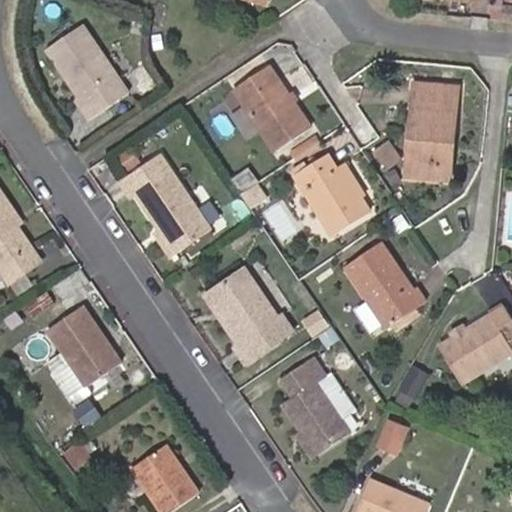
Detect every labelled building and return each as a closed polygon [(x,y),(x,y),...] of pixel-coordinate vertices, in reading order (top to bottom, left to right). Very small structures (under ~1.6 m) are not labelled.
[(270,0),(231,0),(267,10),(270,0)] [(131,95),(85,26),(47,52),(82,101),(76,106),(90,123),(131,95)] [(296,107),(290,98),(270,69),(234,92),(278,155),(313,132),(296,107)] [(451,150),(458,151),(458,150),(464,94),(419,90),(411,168),(419,169),(449,171),(451,150)] [(294,95),(290,98),(296,107),(300,104),(294,95)] [(455,187),(458,151),(451,150),(449,171),(419,169),(418,184),(455,187)] [(126,180),(177,256),(215,230),(164,155),(126,180)] [(365,201),(343,170),(341,171),(332,158),(300,180),(340,240),(375,215),(365,201)] [(349,166),(343,170),(365,201),(371,197),(349,166)] [(0,270),(11,288),(44,265),(17,227),(22,224),(0,191),(0,270)] [(395,272),(399,269),(384,247),(348,271),(390,334),(430,307),(429,306),(421,293),(417,295),(403,275),(399,277),(395,272)] [(234,346),(248,370),(299,336),(285,313),(280,317),(247,269),(210,294),(241,341),(234,346)] [(403,275),(399,269),(395,272),(399,277),(403,275)] [(124,363),(84,307),(50,331),(88,387),(124,363)] [(470,336),(458,343),(443,353),(466,389),(511,359),(511,319),(507,311),(470,336)] [(455,339),(458,343),(470,336),(467,332),(455,339)] [(47,361),(75,400),(89,390),(61,350),(47,361)] [(301,433),(315,453),(348,430),(340,419),(354,409),(330,375),(326,377),(313,359),(280,380),(293,399),(282,406),(301,433)] [(433,377),(416,367),(401,394),(420,403),(433,377)] [(409,428),(386,419),(374,446),(399,455),(409,428)] [(311,456),(315,453),(301,433),(296,436),(311,456)] [(94,460),(81,442),(62,454),(75,473),(94,460)] [(174,442),(133,469),(160,511),(174,511),(206,491),(174,442)] [(364,511),(433,511),(376,487),(364,511)]
